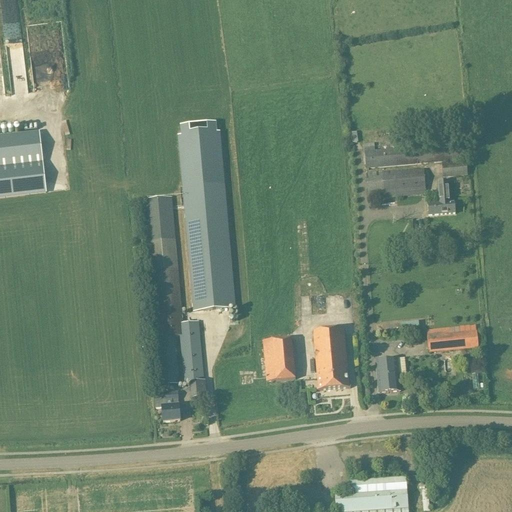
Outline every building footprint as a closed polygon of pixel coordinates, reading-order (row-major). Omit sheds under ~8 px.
[(38,135),(0,139),(0,200),(44,195),(38,135)] [(368,170),(466,162),(465,144),(412,148),(375,151),(374,144),(364,145),(366,172),(368,172),(368,170)] [(466,163),(442,165),(443,179),(468,177),(466,163)] [(425,192),(424,170),(366,175),(369,201),(385,200),(425,196),(425,192)] [(450,204),(448,182),(438,183),(439,205),(428,206),(429,217),(455,214),(455,204),(450,204)] [(192,314),(235,310),(224,187),(181,190),(192,314)] [(204,382),(201,344),(199,322),(183,324),(176,240),(172,197),(144,199),(147,243),(150,273),(156,339),(155,339),(159,387),(190,384),(191,400),(207,399),(205,382),(204,382)] [(343,331),(313,333),(318,390),(317,390),(317,393),(351,390),(350,387),(348,387),(345,344),(343,331)] [(427,337),(428,354),(479,349),(477,332),(427,337)] [(296,381),(292,340),(263,343),(267,383),(296,381)] [(404,360),(397,361),(375,363),(379,395),(400,393),(399,385),(406,385),(404,360)] [(180,422),(177,394),(164,395),(164,402),(172,401),(172,409),(162,410),(163,424),(180,422)] [(408,511),(406,479),(350,483),(351,496),(335,498),(335,511),(408,511)]
